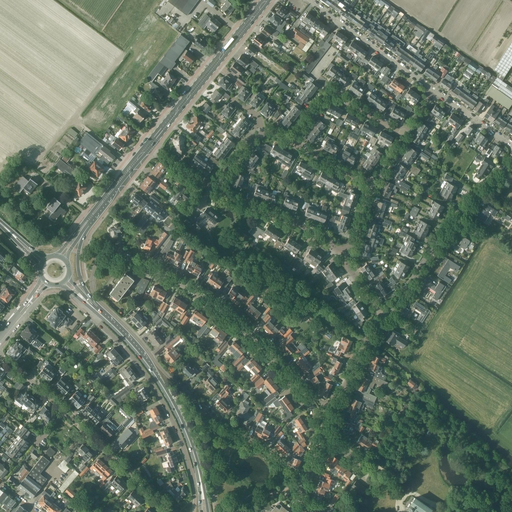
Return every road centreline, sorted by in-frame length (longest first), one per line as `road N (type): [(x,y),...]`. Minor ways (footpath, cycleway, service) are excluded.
road 1 (residential): [(300,491),(263,451),(207,424),(96,298),(91,280),(99,248)]
road 2 (residential): [(324,431),(291,379),(248,334),(189,287),(99,248)]
road 3 (primary): [(200,479),(167,394),(94,309)]
road 4 (residential): [(94,309),(162,398),(200,479)]
road 5 (primary): [(265,0),(148,146)]
road 6 (residential): [(434,92),(307,0)]
road 7 (residential): [(290,140),(330,90),(406,134)]
road 8 (residential): [(349,251),(214,189)]
road 9 (residential): [(167,511),(65,411)]
road 10 (residential): [(324,431),(382,315)]
road 11 (residential): [(382,315),(453,219)]
